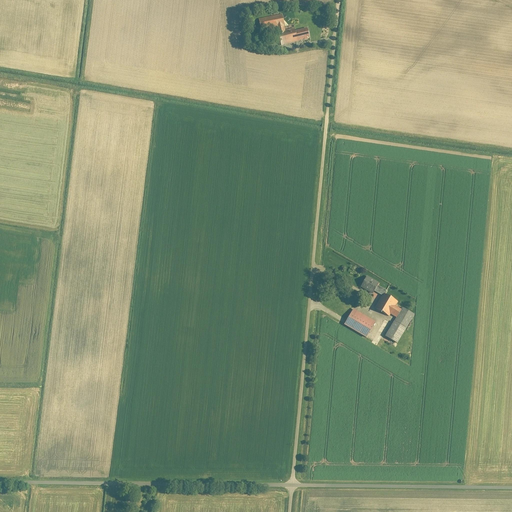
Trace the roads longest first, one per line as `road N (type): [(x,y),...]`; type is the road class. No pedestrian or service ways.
road 1 (unclassified): [(293,486),(344,0)]
road 2 (unclassified): [(0,482),(293,486)]
road 3 (unclassified): [(293,486),(511,488)]
